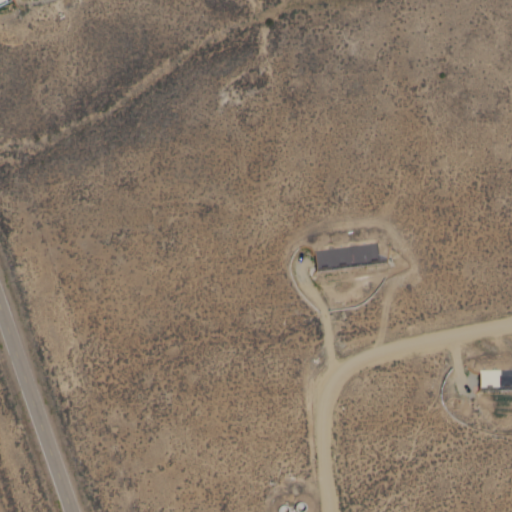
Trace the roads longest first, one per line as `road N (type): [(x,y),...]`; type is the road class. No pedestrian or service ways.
road 1 (residential): [(331,511),(323,417),(330,379),(386,351),(511,325)]
road 2 (primary): [(0,297),(74,511)]
